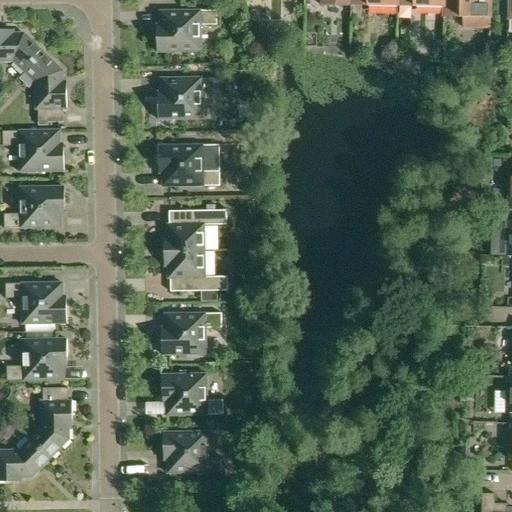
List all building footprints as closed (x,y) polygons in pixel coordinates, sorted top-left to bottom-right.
[(446,8),(446,0),(400,0),(400,7),(446,8)] [(446,0),(446,8),(446,18),(462,18),(462,29),(491,29),(491,0),(446,0)] [(201,26),(217,26),(217,11),(160,12),(160,25),(156,25),(157,53),(201,52),(201,26)] [(0,62),(13,62),(24,73),(43,53),(24,34),(14,34),(14,31),(0,31),(0,62)] [(43,53),(24,73),(35,83),(36,110),(38,110),(38,126),(49,126),(49,123),(64,123),(63,110),(67,110),(66,82),(63,82),(63,72),(43,53)] [(202,120),(202,117),(202,93),(218,93),(218,79),(161,80),(161,93),(157,93),(158,120),(202,120)] [(0,143),(3,144),(3,147),(19,146),(20,173),(64,172),(64,145),(60,145),(60,131),(0,132),(0,143)] [(163,188),(220,187),(219,172),(203,172),(203,146),(158,147),(159,174),(162,174),(163,188)] [(61,215),(65,215),(64,188),(20,188),(20,215),(4,215),(4,229),(61,229),(61,215)] [(164,252),(205,252),(205,226),(227,226),(226,211),(169,212),(169,225),(167,225),(167,238),(164,238),(164,252)] [(205,278),(205,252),(164,252),(164,267),(168,267),(168,279),(170,279),(171,293),(201,292),(201,302),(218,302),(218,292),(228,292),(227,277),(205,278)] [(22,325),(67,325),(66,297),(63,297),(63,284),(6,285),(6,299),(22,299),(22,325)] [(206,329),(222,329),(222,314),(165,315),(165,328),(161,328),(162,356),(206,355),(206,329)] [(64,381),(64,380),(64,368),(68,368),(67,340),(23,341),(23,367),(7,367),(7,382),(64,381)] [(476,367),(464,366),(463,374),(476,375),(476,367)] [(166,417),(223,416),(223,401),(207,401),(207,375),(162,376),(163,403),(166,403),(166,417)] [(41,429),(31,440),(51,459),(69,440),(69,430),(73,429),(72,402),(69,402),(68,389),(43,389),(43,402),(41,402),(41,429)] [(168,474),(224,473),(224,459),(208,459),(208,433),(163,434),(164,461),(167,461),(168,474)] [(32,479),(51,459),(31,440),(20,451),(0,451),(0,482),(22,483),(21,479),(32,479)] [(506,511),(507,504),(495,504),(495,495),(482,495),(481,511),(506,511)]
